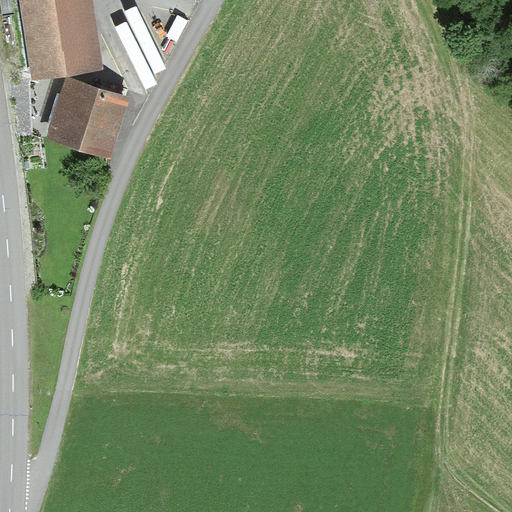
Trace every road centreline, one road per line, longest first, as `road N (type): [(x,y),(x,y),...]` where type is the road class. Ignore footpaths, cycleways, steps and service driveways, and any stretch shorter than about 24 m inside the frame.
road 1 (unclassified): [(223,0),(114,186),(92,246),(41,467),(10,503)]
road 2 (tertiary): [(10,503),(11,331),(0,188)]
